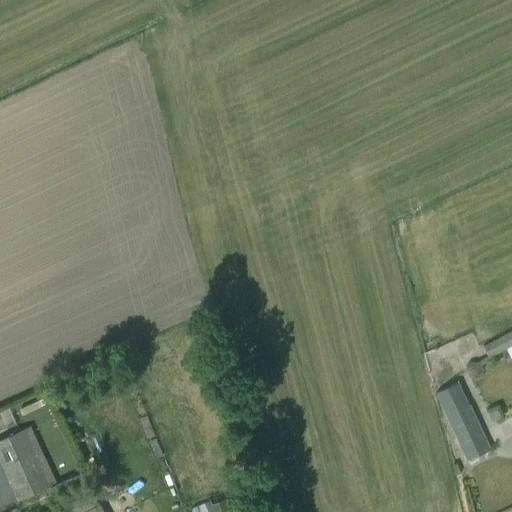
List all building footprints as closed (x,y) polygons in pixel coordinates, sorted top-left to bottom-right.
[(511,330),(486,342),(492,354),(510,346),(511,349),(511,330)] [(446,388),(444,383),(434,387),(458,442),(467,460),(490,450),(470,406),(468,406),(458,382),(446,388)] [(0,509),(54,484),(29,427),(0,440),(0,509)] [(87,492),(68,502),(73,511),(85,511),(95,507),(87,492)] [(122,511),(116,498),(104,503),(107,511),(122,511)] [(224,500),(212,504),(214,511),(227,511),(228,511),(224,500)]
